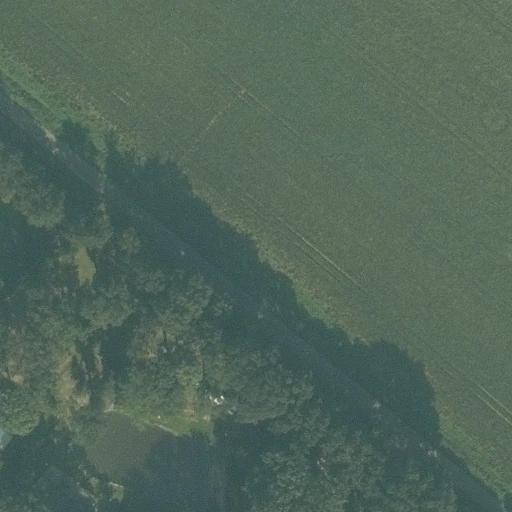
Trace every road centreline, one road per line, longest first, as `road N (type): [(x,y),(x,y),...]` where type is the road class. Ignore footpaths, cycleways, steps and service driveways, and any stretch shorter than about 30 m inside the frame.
road 1 (unclassified): [(496,511),(0,96)]
road 2 (track): [(151,319),(222,362),(344,484)]
road 3 (track): [(317,511),(406,430)]
